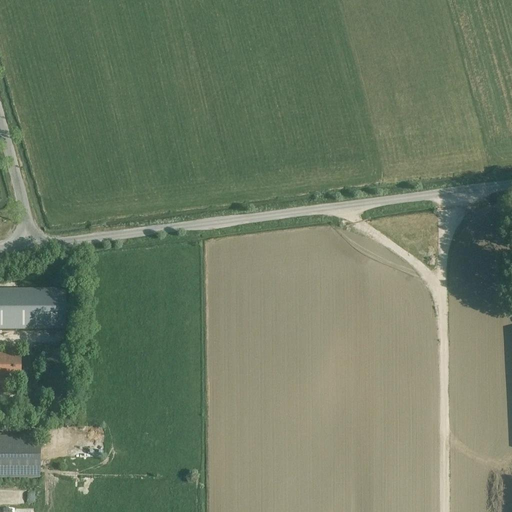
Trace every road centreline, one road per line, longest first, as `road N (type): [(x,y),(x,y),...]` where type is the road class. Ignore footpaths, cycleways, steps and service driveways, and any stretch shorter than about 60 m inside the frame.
road 1 (unclassified): [(32,245),(511,184)]
road 2 (track): [(431,195),(434,511)]
road 3 (unclassified): [(32,245),(0,121)]
